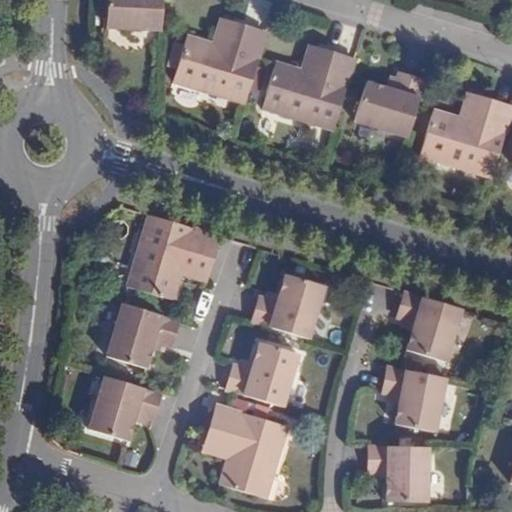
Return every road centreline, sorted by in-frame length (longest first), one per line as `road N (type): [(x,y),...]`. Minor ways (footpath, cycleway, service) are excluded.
road 1 (residential): [(511,275),(86,154)]
road 2 (residential): [(10,449),(31,339),(43,187)]
road 3 (residential): [(241,253),(155,500)]
road 4 (residential): [(375,294),(337,438),(338,511)]
road 5 (residential): [(353,5),(511,56)]
road 6 (residential): [(155,500),(10,449)]
road 7 (residential): [(47,104),(12,120),(3,148),(18,178),(43,187)]
